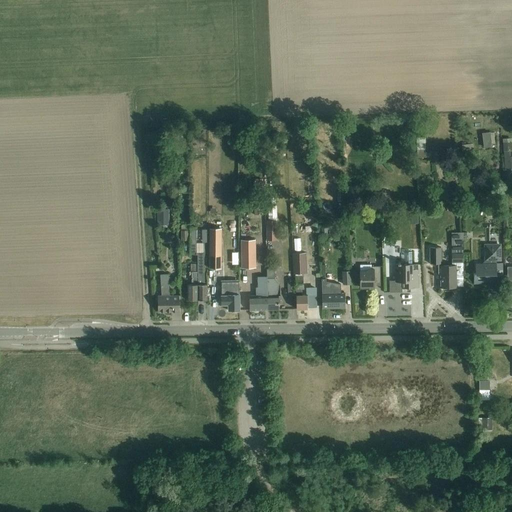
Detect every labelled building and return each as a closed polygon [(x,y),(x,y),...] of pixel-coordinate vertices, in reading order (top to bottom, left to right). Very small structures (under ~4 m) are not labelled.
[(258,129),(249,130),(250,142),(258,141),(258,129)] [(425,138),(416,138),(417,158),(431,158),(430,153),(426,153),(425,138)] [(491,140),(482,141),(483,148),(491,147),(491,140)] [(263,213),(263,200),(254,200),(254,213),(263,213)] [(386,200),(378,201),(378,210),(387,210),(386,200)] [(276,206),(268,206),(268,221),(276,221),(276,206)] [(168,210),(156,210),(156,226),(169,225),(168,210)] [(417,211),(409,212),(410,224),(419,223),(417,211)] [(268,221),(266,221),(266,241),(276,241),(276,221),(268,221)] [(196,228),(190,228),(190,241),(189,255),(195,256),(197,256),(197,259),(197,264),(196,272),(197,272),(197,301),(206,300),(206,285),(203,285),(203,259),(203,253),(204,244),(196,244),(196,241),(196,228)] [(221,238),(221,229),(209,229),(209,268),(221,268),(221,238)] [(462,274),(462,254),(462,240),(465,240),(465,233),(460,233),(459,233),(449,233),(450,248),(450,262),(450,266),(440,266),(440,264),(439,248),(428,248),(429,264),(437,264),(437,274),(434,274),(435,288),(455,288),(455,274),(462,274)] [(255,268),(255,240),(241,240),(241,268),(255,268)] [(496,287),(496,261),(495,261),(495,260),(500,260),(499,245),(485,246),(486,260),(482,263),(475,263),(475,274),(473,274),(474,282),(488,282),(488,287),(496,287)] [(403,252),(403,264),(393,264),(393,275),(397,275),(397,282),(389,282),(389,281),(387,281),(388,293),(398,293),(398,289),(417,288),(417,271),(417,266),(411,266),(411,264),(410,264),(410,252),(403,252)] [(305,253),(294,254),(295,275),(296,309),(307,308),(307,307),(316,307),(315,289),(307,289),(307,294),(302,294),(302,289),(304,289),(304,281),(302,281),(302,274),(306,270),(305,253)] [(196,272),(197,264),(190,265),(190,272),(192,272),(191,285),(186,285),(186,301),(197,301),(197,272),(196,272)] [(365,271),(358,272),(358,271),(349,271),(350,280),(358,279),(359,290),(373,289),(373,287),(380,286),(379,266),(378,266),(370,266),(370,269),(365,270),(365,271)] [(281,296),(280,287),(273,288),(273,278),(275,278),(274,269),(266,269),(267,277),(266,277),(267,305),(267,310),(279,310),(279,296),(281,296)] [(157,313),(177,312),(177,297),(168,297),(167,275),(159,275),(160,297),(156,297),(157,313)] [(267,305),(266,277),(258,277),(258,288),(256,288),(256,296),(249,296),(250,310),(267,310),(267,305)] [(326,279),(321,279),(321,284),(321,294),(322,307),(344,307),(344,293),(340,293),(339,284),(331,284),(330,284),(326,284),(326,279)] [(221,295),(221,300),(221,305),(224,305),(228,305),(228,307),(228,311),(234,311),(240,310),(240,303),(240,294),(239,294),(239,289),(239,282),(236,282),(225,282),(222,282),(222,289),(221,289),(221,295)] [(489,382),(479,382),(479,390),(489,390),(489,382)]
